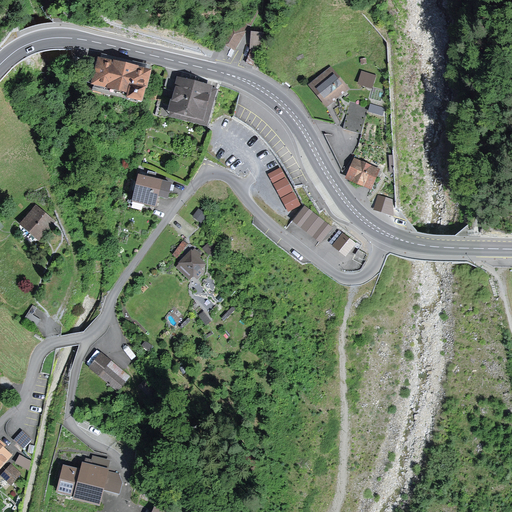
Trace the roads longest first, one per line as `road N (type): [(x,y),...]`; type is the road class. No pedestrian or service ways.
road 1 (secondary): [(383,237),(348,208),(291,115),(241,79),(58,33),(20,39),(0,59)]
road 2 (residential): [(83,337),(103,322),(149,243),(211,168),(340,277),(367,273),(383,237)]
road 3 (unknown): [(194,185),(217,127),(229,119),(288,131),(319,123),(354,136)]
road 4 (secondary): [(511,248),(383,237)]
